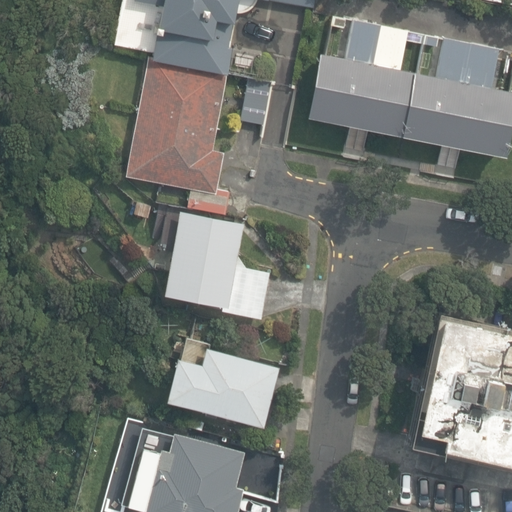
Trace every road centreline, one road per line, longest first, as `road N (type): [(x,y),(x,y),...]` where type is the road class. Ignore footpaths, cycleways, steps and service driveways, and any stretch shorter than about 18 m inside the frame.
road 1 (residential): [(320,511),(360,214)]
road 2 (residential): [(360,214),(511,243)]
